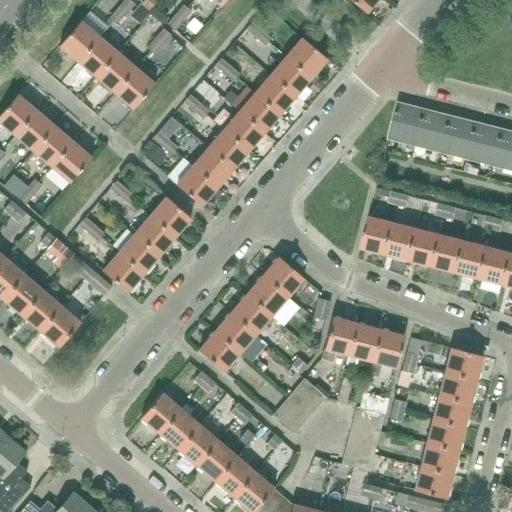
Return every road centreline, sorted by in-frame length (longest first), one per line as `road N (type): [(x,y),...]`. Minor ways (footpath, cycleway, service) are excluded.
road 1 (residential): [(511,333),(311,255),(255,208)]
road 2 (residential): [(72,426),(255,208)]
road 3 (residential): [(255,208),(374,66)]
road 4 (residential): [(511,362),(471,511)]
road 5 (residential): [(511,104),(374,66)]
road 6 (residential): [(162,511),(72,426)]
